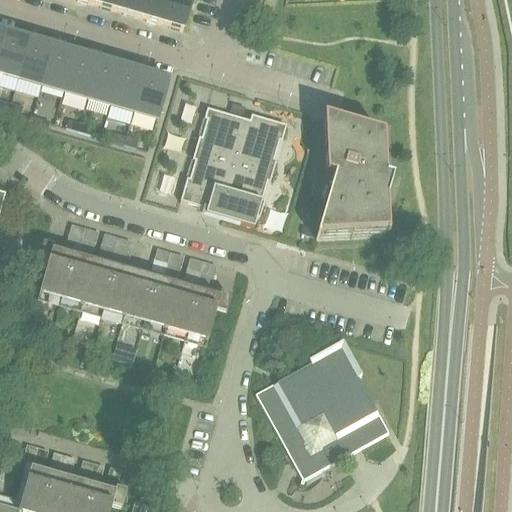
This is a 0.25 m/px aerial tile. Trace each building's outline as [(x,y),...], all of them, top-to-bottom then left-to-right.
[(91,0),(89,6),(112,13),(116,0),(91,0)] [(116,0),(112,13),(135,20),(141,0),(116,0)] [(158,26),(166,0),(141,0),(135,20),(158,26)] [(191,0),(166,0),(158,26),(182,33),(191,0)] [(0,55),(0,76),(17,82),(29,43),(6,36),(0,55)] [(17,82),(40,88),(52,50),(29,43),(17,82)] [(40,88),(63,95),(75,56),(52,50),(40,88)] [(63,95),(87,102),(98,63),(75,56),(63,95)] [(87,102),(110,108),(121,70),(98,63),(87,102)] [(110,108),(133,115),(144,76),(121,70),(110,108)] [(133,115),(156,122),(168,83),(144,76),(133,115)] [(0,102),(0,111),(8,114),(10,106),(0,102)] [(23,109),(10,106),(8,114),(20,117),(23,109)] [(223,217),(221,222),(253,232),(257,220),(259,221),(264,204),(261,203),(267,184),(269,185),(276,163),(273,162),(279,143),(281,144),(286,128),(251,118),(249,124),(206,111),(203,122),(206,122),(201,141),(198,140),(192,163),(194,163),(189,182),(186,181),(180,204),(223,217)] [(35,129),(47,132),(49,124),(37,120),(35,129)] [(333,180),(315,242),(317,242),(318,239),(385,236),(386,239),(388,239),(386,203),(392,182),(385,180),(383,137),(323,120),(322,120),(324,154),(325,177),(333,180)] [(65,131),(77,134),(80,126),(68,122),(65,131)] [(77,134),(89,138),(92,129),(80,126),(77,134)] [(114,135),(111,144),(123,147),(126,139),(114,135)] [(138,142),(126,139),(123,147),(135,151),(138,142)] [(71,227),(68,238),(81,242),(84,231),(71,227)] [(97,235),(84,231),(81,242),(94,246),(97,235)] [(117,240),(104,236),(100,247),(114,251),(117,240)] [(64,249),(78,252),(81,242),(68,238),(64,249)] [(127,255),(130,244),(117,240),(114,251),(127,255)] [(91,256),(94,246),(81,242),(78,252),(91,256)] [(42,247),(39,260),(37,264),(47,267),(38,299),(206,346),(215,314),(225,317),(230,300),(219,297),(217,303),(51,255),(53,250),(42,247)] [(97,258),(111,261),(114,251),(100,247),(97,258)] [(124,265),(127,255),(114,251),(111,261),(124,265)] [(169,255),(156,251),(153,262),(166,266),(169,255)] [(183,259),(169,255),(166,266),(180,270),(183,259)] [(202,264),(189,261),(186,271),(199,275),(202,264)] [(150,273),(163,276),(166,266),(153,262),(150,273)] [(215,268),(202,264),(199,275),(212,279),(215,268)] [(177,280),(180,270),(166,266),(163,276),(177,280)] [(183,282),(196,286),(199,275),(186,271),(183,282)] [(209,290),(212,279),(199,275),(196,286),(209,290)] [(254,398),(289,461),(302,483),(388,436),(357,381),(361,379),(342,344),(307,364),(309,367),(254,398)] [(22,461),(33,464),(37,450),(26,448),(22,461)] [(44,467),(47,453),(37,450),(33,464),(44,467)] [(49,468),(60,471),(64,458),(53,455),(49,468)] [(71,474),(74,461),(75,461),(64,458),(60,471),(71,474)] [(78,477),(89,480),(93,466),(82,463),(78,477)] [(100,482),(104,469),(93,466),(89,480),(100,482)] [(14,474),(11,473),(1,470),(0,473),(0,481),(11,485),(14,474)] [(105,483),(116,486),(120,473),(109,470),(105,483)] [(0,511),(109,511),(110,509),(120,511),(125,494),(114,491),(113,497),(30,472),(19,509),(0,503),(0,511)] [(127,489),(131,476),(120,473),(116,486),(127,489)] [(0,493),(8,496),(11,485),(0,481),(0,493)]
